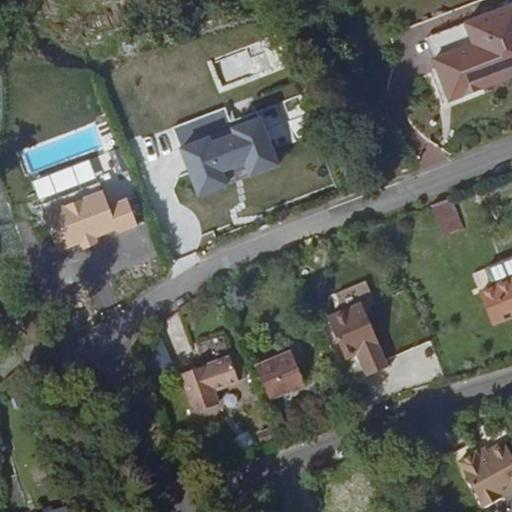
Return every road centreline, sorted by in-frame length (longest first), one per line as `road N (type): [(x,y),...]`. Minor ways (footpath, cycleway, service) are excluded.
road 1 (residential): [(135,345),(151,314),(180,286),(511,152)]
road 2 (unclassified): [(185,511),(414,409),(511,375)]
road 3 (unclassified): [(158,511),(128,388),(135,345)]
road 4 (residential): [(135,345),(0,350)]
